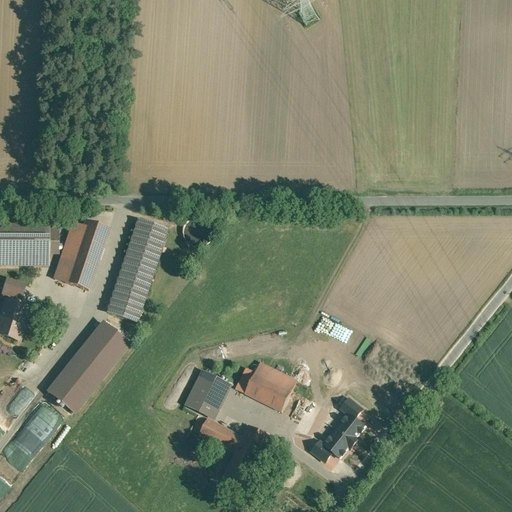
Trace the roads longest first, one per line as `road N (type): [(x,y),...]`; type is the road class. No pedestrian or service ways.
road 1 (unclassified): [(0,199),(511,201)]
road 2 (unclassified): [(511,296),(336,511)]
